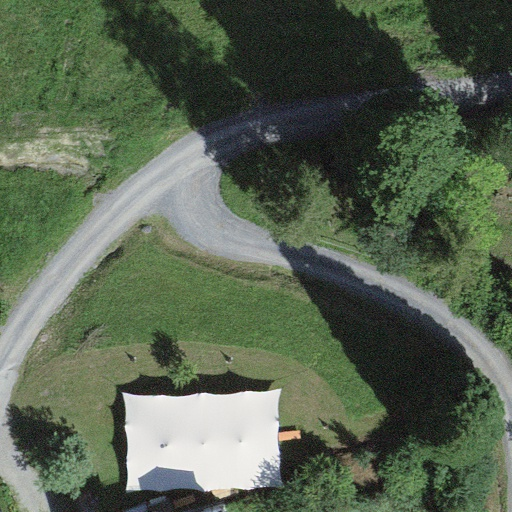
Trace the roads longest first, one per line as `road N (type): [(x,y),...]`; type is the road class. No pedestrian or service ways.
road 1 (unclassified): [(0,372),(43,296),(120,210),(236,135),(511,92)]
road 2 (track): [(511,408),(469,345),(411,304),(344,276),(221,243),(197,224),(197,159)]
